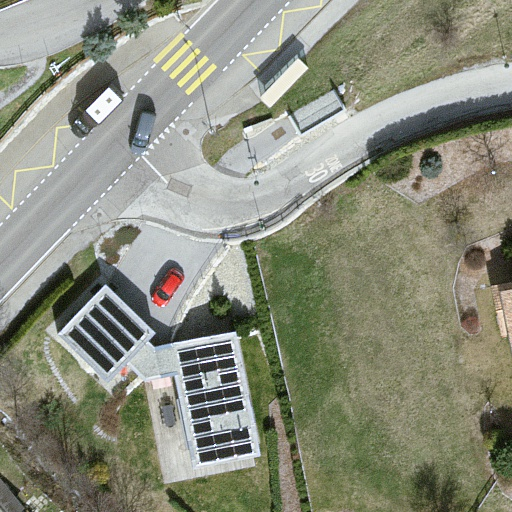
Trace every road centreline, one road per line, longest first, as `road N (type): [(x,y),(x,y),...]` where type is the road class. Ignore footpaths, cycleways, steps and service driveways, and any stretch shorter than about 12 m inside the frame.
road 1 (residential): [(112,165),(221,200),(426,134),(511,117)]
road 2 (secondary): [(112,165),(267,0)]
road 3 (secondary): [(0,279),(112,165)]
